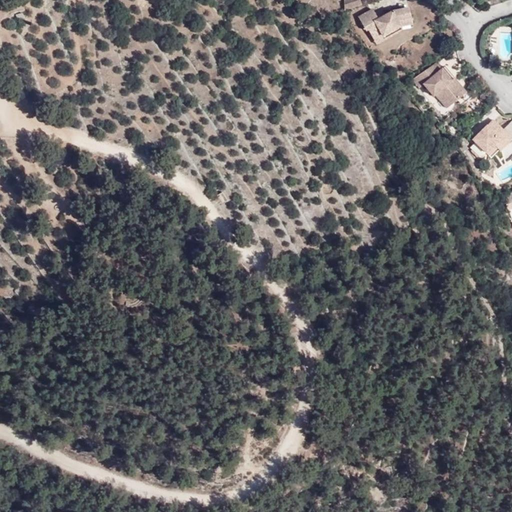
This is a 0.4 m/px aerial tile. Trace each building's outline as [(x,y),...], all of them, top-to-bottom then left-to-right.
[(343,0),(344,9),(361,4),(360,0),(343,0)] [(374,40),(400,26),(413,25),(409,9),(393,11),(385,16),(381,17),(378,19),(373,9),(358,16),(366,30),(368,29),(374,40)] [(402,31),(400,26),(374,40),(376,44),(402,31)] [(441,69),(437,62),(417,76),(423,84),(433,96),(436,94),(447,108),(462,95),(441,69)] [(444,67),(441,69),(462,95),(465,93),(444,67)] [(423,84),(417,76),(412,79),(419,88),(423,84)] [(497,149),(509,136),(493,120),(487,126),(489,128),(486,131),(484,129),(473,141),(486,153),(494,146),(497,149)] [(511,140),(511,139),(509,136),(497,149),(500,152),(511,140)] [(489,157),(497,149),(494,146),(486,153),(489,157)] [(511,202),(511,192),(503,199),(506,204),(511,202)]
